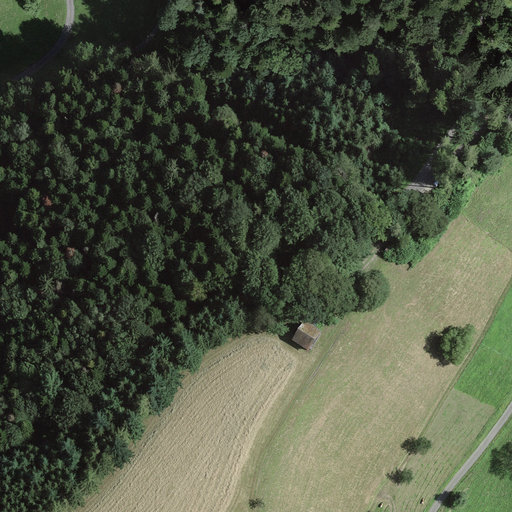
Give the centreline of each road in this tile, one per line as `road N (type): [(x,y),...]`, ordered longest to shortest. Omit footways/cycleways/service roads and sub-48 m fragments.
road 1 (track): [(418,185),(261,460),(247,511)]
road 2 (track): [(0,124),(124,56),(159,22),(168,0)]
road 3 (residential): [(434,511),(511,407)]
road 4 (residential): [(0,90),(60,43),(70,0)]
